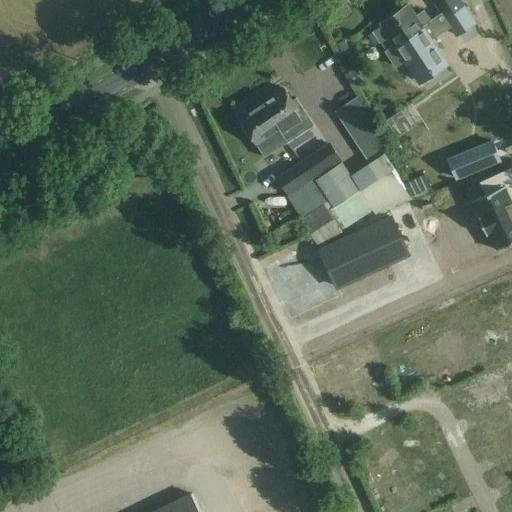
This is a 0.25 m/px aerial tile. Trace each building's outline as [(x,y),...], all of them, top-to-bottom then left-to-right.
[(461,0),(438,0),(436,2),(443,13),(462,1),(461,0)] [(450,24),(456,33),(475,20),(462,1),(443,13),(450,24)] [(423,11),(417,15),(409,3),(381,22),(383,24),(373,30),(386,50),(431,22),(423,11)] [(396,64),(405,58),(419,79),(421,78),(419,75),(443,59),(445,62),(446,61),(430,37),(450,24),(443,13),(431,22),(386,50),(396,64)] [(345,41),(337,44),(342,55),(350,51),(345,41)] [(391,125),(459,81),(447,63),(380,107),(391,125)] [(363,80),(357,68),(349,73),(356,84),(363,80)] [(283,87),(260,102),(277,129),(287,143),(309,129),(314,125),(296,98),(292,101),(283,87)] [(260,102),(237,117),(262,154),(265,158),(287,143),(277,129),(260,102)] [(447,130),(461,119),(448,103),(434,114),(447,130)] [(492,140),(449,158),(457,177),(500,160),(492,140)] [(341,159),(330,142),(278,176),(289,193),(341,159)] [(342,160),(315,177),(333,204),(327,209),(341,229),(373,208),(376,212),(379,216),(413,198),(408,190),(391,165),(359,186),(353,176),(342,160)] [(496,249),(511,241),(511,171),(511,169),(482,182),(487,193),(473,200),(473,201),(474,201),(481,216),(480,217),(480,216),(479,217),(487,234),(488,233),(489,232),(496,248),(495,248),(496,249)] [(301,217),(320,246),(342,231),(341,229),(327,209),(323,203),(329,199),(314,177),(288,195),(302,216),(301,217)] [(261,187),(234,202),(251,232),(277,217),(261,187)] [(393,217),(320,250),(336,286),(409,252),(393,217)] [(311,266),(272,282),(300,349),(298,350),(314,388),(349,373),(355,386),(383,374),(353,304),(331,314),(311,266)] [(440,311),(462,303),(454,280),(432,287),(440,311)] [(460,346),(479,337),(472,321),(453,330),(460,346)] [(473,367),(484,388),(502,379),(490,357),(473,367)] [(488,405),(499,425),(511,417),(511,400),(508,393),(488,405)] [(482,456),(496,445),(484,429),(470,439),(482,456)] [(353,454),(362,476),(372,472),(363,450),(353,454)] [(511,452),(491,463),(497,477),(511,469),(511,452)] [(372,501),(389,496),(385,482),(368,487),(372,501)] [(200,511),(191,492),(149,511),(200,511)] [(376,511),(404,511),(400,501),(376,511)]
